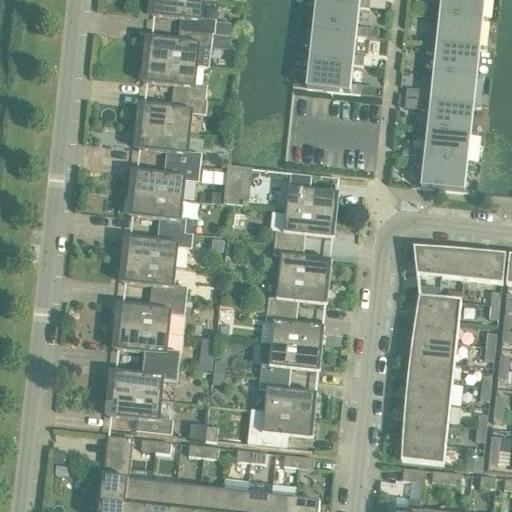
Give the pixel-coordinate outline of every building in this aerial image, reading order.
[(181,23),(180,34),(217,38),(218,24),(204,22),(207,3),(175,0),(155,0),(154,20),(181,23)] [(310,6),(318,6),(358,10),(358,11),(369,12),(369,11),(370,2),(359,1),(358,0),(318,0),(318,3),(310,2),(310,6)] [(443,0),(442,19),(481,23),(481,24),(489,25),(490,21),(482,20),(483,0),(443,0)] [(307,34),(315,35),(355,39),(354,40),(366,41),(366,40),(367,31),(356,29),(358,11),(358,10),(318,6),(315,31),(307,30),(307,34)] [(428,37),(427,46),(478,52),(478,53),(486,54),(487,50),(479,49),(481,24),(481,23),(442,19),(440,38),(428,37)] [(367,31),(366,40),(377,41),(378,32),(367,31)] [(151,42),(149,65),(199,70),(201,51),(213,53),(213,51),(215,40),(215,38),(217,39),(217,38),(180,34),(178,45),(151,42)] [(303,63),(312,64),(312,63),(352,67),(351,68),(363,69),(364,59),(353,58),(354,40),(355,39),(315,35),(312,60),(304,59),(303,63)] [(213,51),(229,52),(230,41),(215,40),(213,51)] [(438,57),(436,76),(475,81),(483,82),(484,78),(476,77),(478,53),(478,52),(427,46),(426,56),(438,57)] [(312,63),(312,64),(309,88),(301,88),(300,91),(360,98),(361,88),(349,87),(351,68),(352,67),(312,63)] [(174,90),(172,101),(209,105),(207,105),(209,91),(197,89),(199,70),(149,65),(146,87),(174,90)] [(422,95),(421,104),(472,109),(472,110),(480,111),(481,107),(472,106),(475,81),(436,76),(433,96),(422,95)] [(144,109),(142,131),(192,137),(194,118),(207,119),(209,105),(172,101),(171,112),(144,109)] [(431,114),(429,134),(469,138),(469,139),(477,139),(478,136),(469,135),(472,110),(472,109),(421,104),(420,113),(431,114)] [(166,157),(165,168),(202,172),(203,157),(189,156),(192,137),(142,131),(139,154),(166,157)] [(416,152),(415,161),(466,167),(474,168),(475,164),(466,163),(469,139),(469,138),(429,134),(427,153),(416,152)] [(466,167),(415,161),(414,170),(425,171),(423,192),(437,193),(471,197),(471,193),(463,192),(466,167)] [(137,176),(134,198),(184,204),(186,185),(200,186),(202,172),(165,168),(164,179),(137,176)] [(233,209),(248,210),(248,207),(245,206),(248,173),(228,171),(228,174),(225,197),(224,207),(224,208),(233,209)] [(291,177),(287,215),(335,220),(337,198),(311,195),(313,180),(291,177)] [(212,196),(211,206),(224,207),(225,197),(212,196)] [(159,224),(158,235),(194,239),(194,238),(186,237),(187,223),(182,223),(184,204),(134,198),(132,221),(159,224)] [(277,235),(276,247),(304,251),(306,239),(333,242),(335,220),(287,215),(285,236),(277,235)] [(130,243),(127,265),(177,270),(179,251),(192,253),(194,239),(158,235),(157,246),(130,243)] [(283,261),(281,282),(328,287),(330,264),(303,261),(304,251),(276,247),(274,260),(283,261)] [(436,254),(428,254),(415,253),(420,301),(439,304),(442,282),(444,256),(435,255),(436,254)] [(466,259),(444,256),(442,282),(463,284),(466,259)] [(466,259),(463,284),(502,288),(503,289),(504,277),(503,277),(505,263),(466,259)] [(152,290),(151,301),(187,305),(188,291),(174,289),(177,270),(127,265),(125,287),(152,290)] [(271,302),(269,315),(297,318),(298,306),(325,309),(328,287),(281,282),(279,303),(271,302)] [(492,296),(490,309),(500,310),(501,297),(492,296)] [(123,310),(120,332),(169,337),(171,318),(185,320),(187,305),(151,301),(150,312),(123,310)] [(418,314),(416,322),(459,327),(461,306),(439,304),(420,301),(418,314)] [(500,310),(490,309),(489,322),(498,323),(500,310)] [(277,328),(275,349),(321,354),(323,331),(296,328),(297,318),(269,315),(268,327),(277,328)] [(511,319),(505,318),(503,332),(511,332),(511,319)] [(415,331),(413,343),(456,347),(459,327),(416,322),(415,331)] [(145,357),(144,368),(179,372),(181,358),(167,356),(169,337),(120,332),(118,354),(145,357)] [(511,336),(511,332),(503,332),(502,345),(511,346),(511,336)] [(487,337),(486,350),(495,351),(497,338),(487,337)] [(185,347),(185,357),(201,358),(200,370),(213,371),(215,340),(203,339),(202,348),(185,347)] [(412,352),(410,363),(454,367),(456,347),(413,343),(412,352)] [(264,369),(263,381),(290,384),(291,373),(318,376),(321,354),(275,349),(273,370),(264,369)] [(495,351),(486,350),(485,364),(494,365),(495,351)] [(500,359),(499,372),(508,373),(510,360),(500,359)] [(410,363),(408,383),(452,388),(454,367),(410,363)] [(215,364),(214,376),(224,377),(226,365),(215,364)] [(115,376),(113,399),(162,404),(164,385),(177,386),(179,372),(144,368),(143,379),(115,376)] [(508,373),(499,372),(498,386),(507,387),(508,373)] [(224,377),(214,376),(213,388),(223,389),(224,377)] [(483,378),(482,391),(491,392),(492,379),(483,378)] [(270,395),(268,415),(313,420),(316,398),(289,395),(290,384),(263,381),(262,394),(270,395)] [(408,383),(406,403),(450,408),(452,388),(408,383)] [(491,392),(482,391),(480,404),(489,405),(491,392)] [(162,404),(113,399),(110,421),(138,424),(137,435),(172,439),(173,424),(160,423),(162,404)] [(496,399),(495,413),(504,414),(505,400),(496,399)] [(406,403),(404,424),(448,428),(450,408),(406,403)] [(504,414),(495,413),(493,426),(502,427),(504,414)] [(313,420),(268,415),(266,438),(257,437),(256,449),(282,451),(284,440),(311,443),(313,420)] [(479,418),(477,431),(486,432),(488,419),(479,418)] [(403,432),(403,444),(446,449),(448,428),(404,424),(403,432)] [(207,429),(191,428),(190,441),(189,443),(205,445),(207,430),(207,429)] [(207,430),(205,445),(217,446),(217,444),(218,431),(207,430)] [(486,432),(477,431),(476,445),(485,446),(486,432)] [(100,511),(125,511),(128,484),(129,484),(134,443),(108,440),(100,511)] [(492,440),(490,453),(499,454),(501,441),(492,440)] [(141,455),(155,456),(157,445),(142,443),(141,455)] [(446,449),(403,444),(402,452),(402,466),(443,470),(446,449)] [(157,445),(155,456),(170,458),(171,447),(157,445)] [(188,460),(203,461),(204,450),(190,449),(188,460)] [(204,450),(203,461),(218,463),(219,452),(204,450)] [(499,454),(490,453),(489,467),(498,468),(499,454)] [(54,465),(63,466),(64,455),(55,454),(54,465)] [(236,465),(251,467),(252,455),(237,454),(236,465)] [(252,455),(251,467),(265,468),(267,457),(252,455)] [(284,470),(298,472),(299,461),(285,459),(284,470)] [(474,460),(473,473),(482,474),(483,461),(474,460)] [(299,461),(298,472),(313,473),(314,462),(299,461)] [(426,474),(403,472),(402,484),(423,487),(425,487),(426,474)] [(432,486),(446,488),(448,476),(433,475),(432,486)] [(448,476),(446,488),(461,489),(462,478),(448,476)] [(496,482),(481,480),(480,491),(495,493),(496,482)] [(125,511),(149,511),(152,487),(129,484),(128,484),(125,511)] [(149,511),(173,511),(176,490),(152,487),(149,511)] [(173,511),(197,511),(200,492),(176,490),(173,511)] [(197,511),(221,511),(224,495),(200,492),(197,511)] [(221,511),(245,511),(248,497),(224,495),(221,511)] [(245,511),(270,511),(272,500),(248,497),(245,511)] [(272,500),(270,511),(294,511),(295,503),(272,500)] [(295,503),(294,511),(319,511),(320,508),(320,505),(295,503)]
